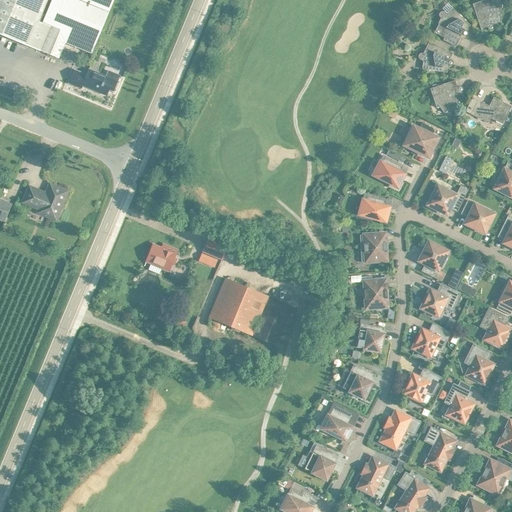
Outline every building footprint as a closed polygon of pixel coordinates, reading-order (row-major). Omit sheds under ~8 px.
[(50,0),(0,0),(0,34),(38,50),(47,27),(41,24),(50,0)] [(69,0),(50,0),(41,24),(47,27),(38,50),(58,58),(64,42),(91,53),(106,15),(69,0)] [(69,0),(106,15),(112,0),(69,0)] [(493,28),(493,27),(496,27),(496,26),(500,26),(500,1),(492,1),(491,0),(483,0),(472,4),(480,29),(487,26),(488,28),(488,29),(488,30),(489,30),(490,30),(491,30),(492,30),(492,29),(493,29),(493,28)] [(461,35),(463,36),(464,36),(465,36),(466,36),(466,35),(467,34),(467,33),(467,32),(466,32),(466,31),(468,29),(467,28),(470,25),(452,8),(446,13),(443,12),(442,12),(440,12),(439,13),(439,15),(439,17),(440,18),(438,23),(438,24),(434,33),(444,38),(443,40),(455,46),(461,35)] [(449,66),(450,66),(451,65),(452,65),(452,64),(452,63),(452,62),(452,61),(451,61),(449,60),(452,53),(429,41),(423,54),(421,53),(419,54),(418,55),(418,57),(419,58),(420,59),(423,61),(422,69),(446,72),(447,68),(448,69),(449,66)] [(110,76),(112,70),(101,66),(99,71),(110,76)] [(112,91),(116,81),(88,69),(85,75),(73,70),(68,83),(80,88),(81,85),(105,95),(108,89),(112,91)] [(0,81),(7,83),(9,76),(0,73),(0,81)] [(461,92),(461,91),(462,91),(462,90),(462,89),(462,88),(462,87),(461,87),(460,86),(459,86),(457,87),(454,80),(430,89),(436,108),(439,107),(444,113),(464,98),(461,95),(463,94),(461,92)] [(489,106),(472,97),(465,111),(487,123),(490,118),(502,124),(511,106),(493,97),(489,106)] [(440,137),(432,133),(435,129),(422,123),(420,127),(412,123),(401,146),(429,160),(440,137)] [(406,173),(403,171),(405,167),(383,156),(380,160),(379,159),(370,176),(398,190),(406,173)] [(445,157),(438,170),(445,174),(452,160),(445,157)] [(511,163),(507,161),(504,167),(503,166),(491,189),(511,199),(511,163)] [(460,186),(457,193),(436,182),(424,206),(447,217),(451,209),(457,212),(468,190),(460,186)] [(46,215),(55,219),(56,216),(58,215),(60,209),(59,207),(66,192),(50,186),(47,192),(43,194),(29,188),(24,202),(46,211),(46,213),(46,215)] [(364,194),(363,198),(361,198),(356,216),(386,224),(391,206),(387,205),(388,201),(364,194)] [(0,219),(4,221),(11,204),(0,199),(0,219)] [(473,201),(472,203),(467,200),(460,214),(466,217),(462,225),(485,236),(496,213),(473,201)] [(511,217),(508,215),(497,237),(502,239),(500,244),(511,249),(511,217)] [(361,262),(363,262),(364,264),(388,262),(386,231),(362,233),(362,235),(359,235),(361,262)] [(202,252),(203,252),(217,257),(221,259),(226,246),(208,239),(202,252)] [(415,262),(423,266),(421,271),(434,278),(437,273),(440,274),(452,251),(427,239),(415,262)] [(144,259),(146,260),(145,261),(168,271),(177,250),(162,244),(161,248),(152,244),(150,249),(148,248),(146,250),(143,257),(144,259)] [(217,257),(203,252),(202,253),(199,260),(213,266),(217,259),(216,259),(217,257)] [(251,335),(267,296),(225,278),(208,317),(251,335)] [(364,311),(389,309),(387,278),(362,279),(364,311)] [(496,301),(499,303),(496,309),(511,316),(511,314),(511,281),(507,279),(496,301)] [(447,285),(454,289),(457,284),(450,280),(447,285)] [(441,286),(438,291),(429,287),(418,309),(439,319),(445,307),(450,310),(458,294),(441,286)] [(275,345),(291,306),(269,297),(253,335),(275,345)] [(481,326),(487,328),(481,340),(502,351),(511,330),(511,327),(504,324),(506,318),(489,310),(481,326)] [(377,333),(378,327),(360,323),(356,347),(362,348),(361,350),(381,354),(384,335),(377,333)] [(433,326),(430,331),(421,327),(410,349),(431,359),(436,347),(440,349),(448,333),(433,326)] [(466,362),(469,364),(464,375),(484,386),(495,364),(486,359),(489,353),(473,346),(466,362)] [(347,390),(346,392),(364,401),(374,382),(367,378),(369,372),(353,364),(350,372),(345,369),(337,385),(342,388),(347,390)] [(423,371),(421,376),(411,372),(400,394),(421,404),(422,403),(426,404),(439,378),(423,371)] [(469,393),(454,386),(446,402),(450,404),(444,415),(464,425),(475,403),(466,399),(469,393)] [(346,443),(354,426),(350,425),(356,414),(333,403),(328,414),(326,413),(318,429),(346,443)] [(418,422),(412,419),(412,418),(394,408),(377,442),(396,451),(406,430),(413,433),(418,422)] [(511,454),(511,419),(508,418),(494,446),(511,454)] [(422,421),(415,435),(424,439),(431,425),(422,421)] [(426,440),(433,444),(422,465),(441,474),(447,461),(448,461),(451,455),(454,449),(453,449),(457,440),(439,431),(438,433),(431,429),(426,440)] [(326,479),(338,455),(316,444),(304,468),(314,473),(313,475),(319,478),(320,476),(326,479)] [(366,465),(365,465),(361,473),(362,473),(355,488),(373,497),(383,476),(388,479),(393,468),(389,466),(389,464),(371,455),(366,465)] [(489,457),(475,485),(498,497),(506,479),(511,482),(511,481),(511,463),(511,464),(510,468),(489,457)] [(399,473),(404,464),(398,462),(394,470),(399,473)] [(399,484),(406,489),(393,508),(398,511),(414,511),(418,507),(419,508),(427,497),(425,496),(430,488),(413,477),(412,478),(408,476),(405,474),(399,484)] [(286,493),(278,509),(283,511),(311,511),(314,507),(311,505),(314,497),(302,491),(301,495),(290,489),(288,494),(286,493)] [(495,511),(491,510),(492,508),(469,497),(461,511),(495,511)]
